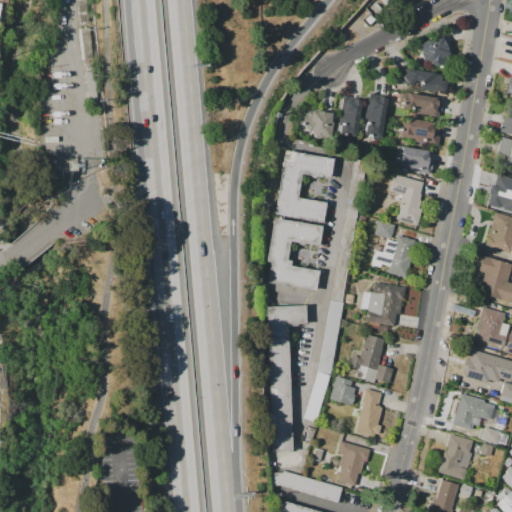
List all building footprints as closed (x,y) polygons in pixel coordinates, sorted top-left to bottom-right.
[(88,22),(79,23),(77,4),(86,3),(88,22)] [(84,68),(83,59),(82,59),(78,29),(90,28),(94,67),(84,68)] [(430,61),(425,60),(417,45),(430,38),(431,40),(440,35),(447,48),(446,49),(448,54),(440,57),(439,65),(429,64),(430,61)] [(415,80),(409,85),(403,77),(409,72),(412,69),(413,70),(442,75),(441,81),(444,81),(443,82),(445,83),(444,90),(443,89),(443,91),(419,87),(420,81),(415,80)] [(85,72),(94,71),(97,103),(88,103),(85,72)] [(388,94),(381,137),(364,134),(366,123),(364,122),(369,91),(388,94)] [(408,93),(440,98),(437,117),(412,113),(412,110),(401,108),(403,98),(407,98),(408,93)] [(361,100),(355,139),(346,138),(346,134),(336,132),(342,96),(361,100)] [(509,101),(511,101),(511,134),(500,131),(509,101)] [(311,111),(317,111),(326,112),(331,113),(331,120),(332,120),(331,132),(329,132),(329,136),(325,136),(322,137),(319,138),(316,137),(313,136),(312,134),(309,134),(309,132),(299,119),(305,114),(304,114),(309,110),(310,111),(311,111)] [(405,117),(433,122),(431,135),(438,136),(437,145),(402,139),(402,136),(399,136),(401,122),(404,123),(405,117)] [(501,137),(511,140),(511,171),(500,168),(503,155),(496,153),(501,137)] [(401,147),(431,152),(429,163),(432,164),(431,175),(398,169),(398,166),(394,166),(397,151),(400,152),(401,147)] [(284,150),(333,158),(329,177),(301,173),(297,197),(325,202),(322,223),(273,214),(284,150)] [(316,371),(354,159),(366,162),(329,374),(315,422),(303,418),(316,371)] [(394,175),(423,183),(416,209),(421,211),(417,225),(395,219),(401,194),(389,191),(394,175)] [(502,178),(511,181),(511,212),(487,205),(491,189),(498,191),(502,178)] [(511,217),(511,242),(509,252),(484,245),(494,212),(511,217)] [(273,218),(321,226),(318,245),(290,240),(286,260),(291,260),(290,266),(318,270),(315,290),(266,282),(270,262),(265,261),(273,218)] [(391,239),(374,235),(378,220),(394,224),(391,239)] [(397,235),(415,240),(405,277),(369,268),(374,250),(382,253),(386,239),(395,242),(397,235)] [(481,256),(511,265),(507,282),(511,283),(511,302),(477,292),(483,272),(477,271),(481,256)] [(374,282),(404,287),(399,313),(395,313),(393,325),(365,320),(366,310),(360,308),(363,291),(369,292),(369,291),(372,292),(374,282)] [(266,307),(305,305),(306,323),(286,324),(290,450),(271,451),(266,307)] [(481,307),(504,314),(501,323),(509,325),(503,347),(475,338),(478,330),(475,329),(481,307)] [(502,351),(511,353),(511,333),(507,333),(502,351)] [(385,340),(378,364),(390,368),(386,382),(374,379),(373,381),(354,376),(356,368),(349,366),(352,355),(359,357),(366,335),(385,340)] [(472,351),(502,359),(498,373),(489,370),(486,382),(461,375),(465,363),(468,364),(472,351)] [(329,398),(335,376),(351,380),(349,386),(354,388),(352,394),(354,395),(351,404),(350,403),(349,404),(329,398)] [(503,382),(511,384),(511,397),(500,394),(503,382)] [(355,431),(359,416),(358,416),(360,409),(361,409),(363,402),(361,401),(365,388),(380,393),(377,406),(381,407),(377,424),(381,425),(378,434),(374,433),(373,436),(355,431)] [(459,393),(483,400),(482,402),(493,405),(492,407),(499,409),(496,420),(489,418),(489,421),(480,418),(477,425),(472,424),(470,430),(450,424),(453,416),(449,414),(453,398),(457,399),(459,393)] [(484,427),(499,432),(499,433),(507,435),(504,445),(496,442),(495,444),(480,440),(484,427)] [(449,433),(471,440),(468,452),(470,453),(463,479),(437,472),(443,452),(445,452),(447,447),(445,446),(449,433)] [(340,441),(369,449),(365,460),(361,459),(353,485),(337,481),(341,466),(338,466),(342,453),(337,452),(340,441)] [(482,443),(493,446),(490,456),(479,453),(482,443)] [(511,489),(501,478),(511,468),(511,469),(511,489)] [(337,502),(277,485),(282,470),(341,487),(337,502)] [(457,485),(449,511),(426,511),(429,501),(431,502),(433,498),(435,499),(441,480),(457,485)] [(461,484),(471,487),(468,499),(458,496),(461,484)] [(510,491),(511,493),(511,511),(502,511),(495,505),(499,501),(495,497),(501,491),(505,495),(510,491)] [(279,511),(282,501),(320,511),(279,511)]
